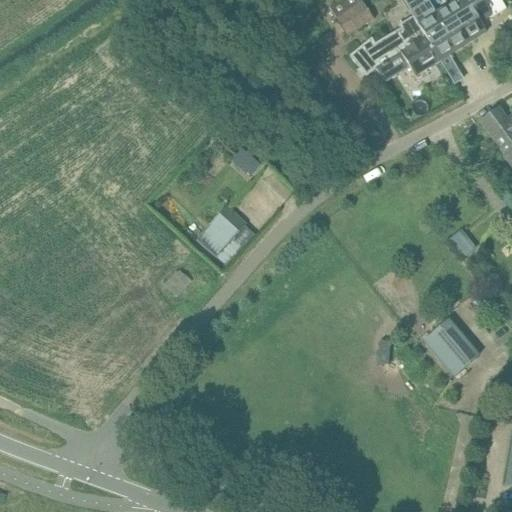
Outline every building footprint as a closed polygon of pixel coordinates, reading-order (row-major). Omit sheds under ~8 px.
[(346,38),(374,21),(364,2),(361,4),(359,0),(342,0),(328,8),(346,38)] [(423,0),(402,0),(413,17),(440,62),(462,48),(467,45),(445,9),(437,14),(429,1),(426,4),(423,0)] [(458,0),(445,9),(467,45),(485,33),(479,22),(491,14),(494,18),(507,9),(501,0),(458,0)] [(372,39),(350,57),(354,62),(366,77),(377,69),(392,59),(400,54),(406,64),(415,77),(440,62),(413,17),(411,19),(398,27),(400,30),(376,45),(372,39)] [(507,157),(506,159),(511,167),(511,116),(507,120),(498,109),(480,122),(507,157)] [(197,238),(195,239),(201,244),(227,267),(256,235),(229,212),(224,208),(197,238)] [(464,257),(475,249),(463,233),(452,241),(464,257)] [(179,272),(165,287),(176,297),(189,282),(179,272)] [(450,317),(425,339),(454,377),(481,354),(450,317)]
